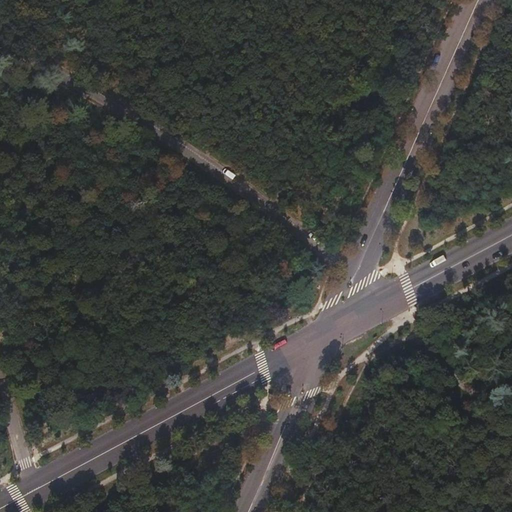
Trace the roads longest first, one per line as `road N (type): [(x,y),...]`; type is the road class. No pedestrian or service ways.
road 1 (unclassified): [(358,270),(0,38)]
road 2 (primary): [(330,327),(35,489)]
road 3 (secondary): [(358,270),(478,0)]
road 4 (primary): [(511,234),(330,327)]
road 5 (secondary): [(248,511),(330,327)]
road 6 (track): [(511,416),(427,351),(413,305)]
